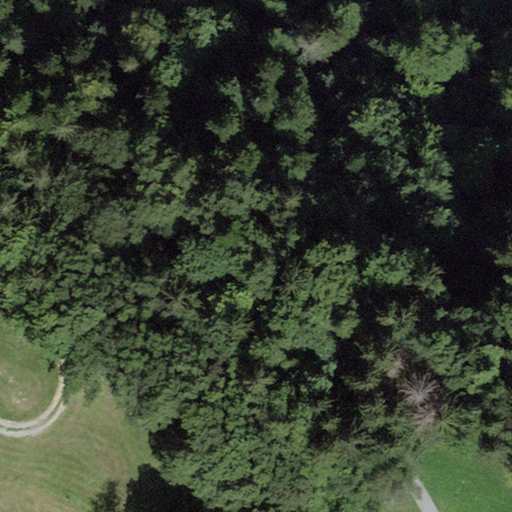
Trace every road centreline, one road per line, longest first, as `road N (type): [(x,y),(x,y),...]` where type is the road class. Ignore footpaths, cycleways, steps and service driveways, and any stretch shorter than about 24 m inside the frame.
road 1 (track): [(429,511),(359,408),(319,367),(197,284),(0,98)]
road 2 (track): [(0,426),(43,425),(59,397),(37,314),(0,255)]
